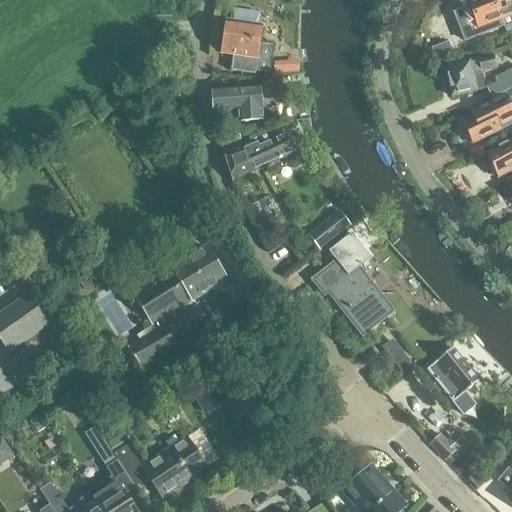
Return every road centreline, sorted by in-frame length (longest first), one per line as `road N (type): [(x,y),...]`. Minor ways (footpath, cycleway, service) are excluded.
road 1 (residential): [(400,0),(381,60),(389,109),(437,195),(511,281)]
road 2 (unclassified): [(285,294),(234,210),(206,127),(199,65),(210,0)]
road 3 (residential): [(221,511),(374,410)]
road 4 (residential): [(374,410),(285,294)]
road 5 (residential): [(469,511),(374,410)]
